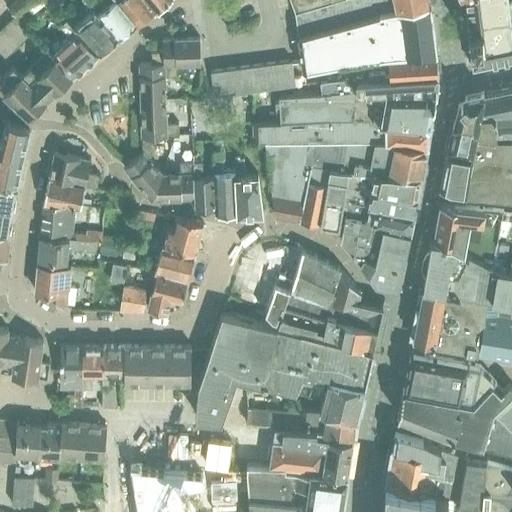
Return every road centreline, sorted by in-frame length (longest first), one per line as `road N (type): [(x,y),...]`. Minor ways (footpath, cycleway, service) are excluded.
road 1 (residential): [(276,227),(235,227),(197,328),(59,324),(13,301),(42,125),(185,0)]
road 2 (residential): [(206,0),(219,46),(239,53),(269,40),(264,0)]
road 3 (residential): [(127,414),(0,403)]
